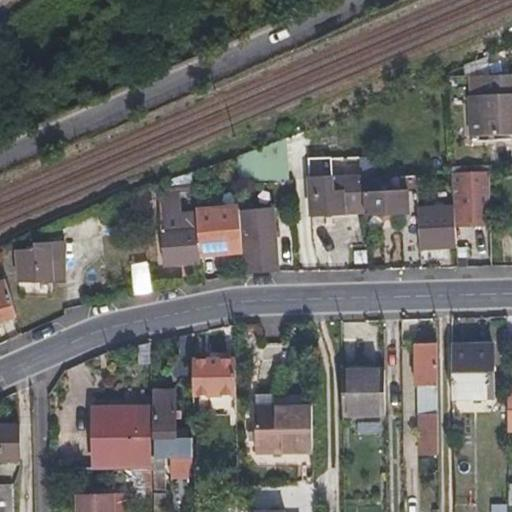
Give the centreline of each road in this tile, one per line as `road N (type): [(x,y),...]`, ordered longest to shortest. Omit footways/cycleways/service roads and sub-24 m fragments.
road 1 (residential): [(511,292),(234,301),(111,327),(0,375)]
road 2 (residential): [(359,0),(0,157)]
